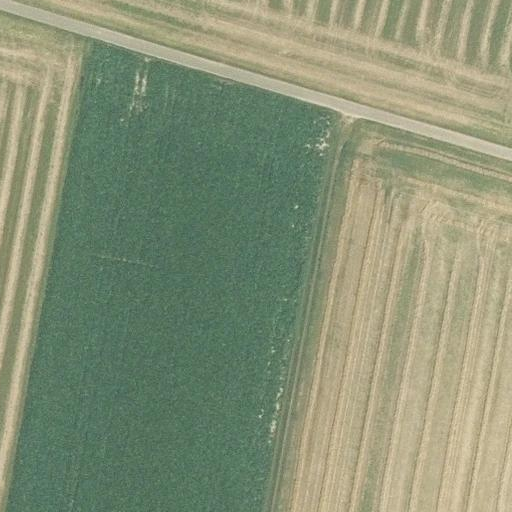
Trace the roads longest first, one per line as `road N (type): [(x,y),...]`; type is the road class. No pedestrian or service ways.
road 1 (track): [(511,156),(0,4)]
road 2 (track): [(276,511),(340,106)]
